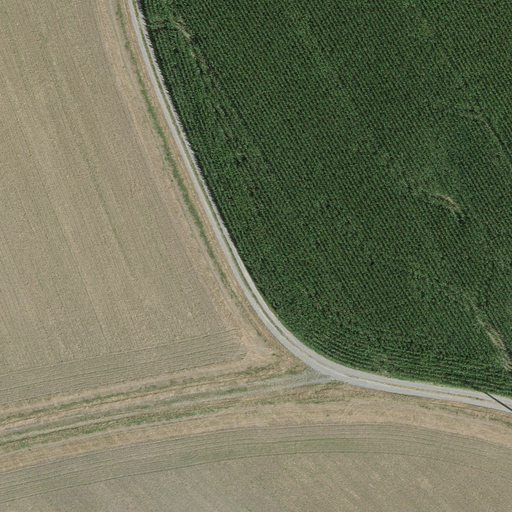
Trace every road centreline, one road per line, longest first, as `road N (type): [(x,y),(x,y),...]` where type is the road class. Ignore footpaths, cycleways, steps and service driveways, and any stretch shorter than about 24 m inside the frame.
road 1 (track): [(511,406),(334,374),(269,319),(189,157),(134,0)]
road 2 (track): [(334,374),(0,436)]
